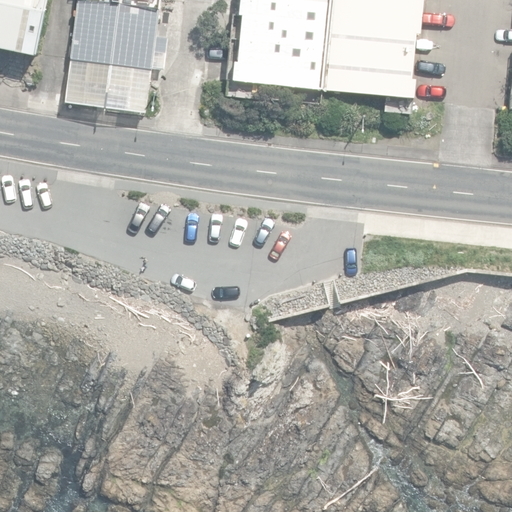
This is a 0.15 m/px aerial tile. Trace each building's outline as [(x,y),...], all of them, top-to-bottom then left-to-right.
[(0,0),(0,47),(36,56),(48,0),(0,0)] [(159,10),(89,0),(79,0),(72,58),(152,69),(159,10)] [(89,0),(159,10),(160,0),(89,0)] [(234,80),(323,89),(331,0),(242,0),(241,15),(244,15),(239,64),(235,63),(234,80)] [(331,0),(323,89),(414,98),(416,80),(411,80),(416,33),(420,34),(423,0),(331,0)] [(168,37),(158,35),(155,52),(166,54),(168,37)]
